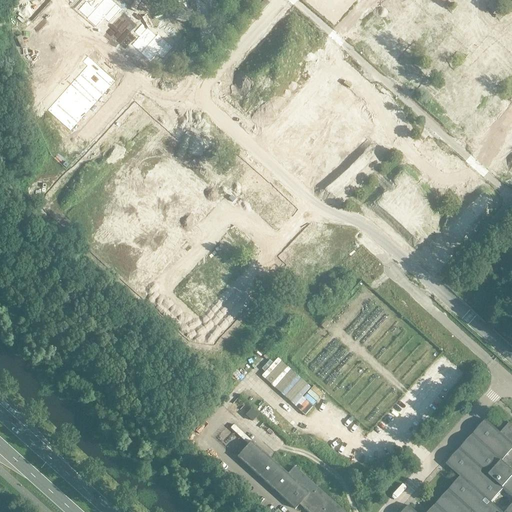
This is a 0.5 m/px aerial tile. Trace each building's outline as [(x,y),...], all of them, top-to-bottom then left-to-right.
[(83,0),(85,2),(78,10),(87,18),(86,19),(87,19),(104,0),(83,0)] [(111,0),(104,0),(87,19),(96,28),(104,19),(109,23),(122,9),(111,0)] [(314,0),(315,0),(307,9),(322,23),(338,6),(337,6),(330,0),(314,0)] [(411,0),(410,0),(403,8),(404,9),(427,30),(432,26),(425,21),(429,16),(423,11),(424,10),(418,5),(417,5),(411,0)] [(459,5),(454,11),(461,16),(466,11),(459,5)] [(404,9),(400,13),(407,20),(403,24),(421,40),(428,31),(427,30),(404,9)] [(291,22),(283,31),(307,53),(311,48),(305,43),(309,38),(303,34),(304,33),(298,27),(297,28),(291,22)] [(139,37),(131,45),(141,54),(158,35),(158,34),(156,36),(142,24),(134,33),(139,37)] [(367,39),(362,44),(372,52),(382,41),(385,44),(391,37),(381,29),(381,30),(374,24),(365,34),(368,36),(366,38),(367,39)] [(283,31),(279,36),(286,42),(283,46),(300,62),(308,53),(307,53),(283,31)] [(158,35),(141,54),(150,62),(157,54),(162,58),(172,47),(158,35)] [(485,58),(478,66),(497,82),(504,74),(500,71),(507,63),(492,49),(485,57),(485,58)] [(260,69),(253,76),(272,93),(279,85),(275,82),(283,73),(268,60),(260,68),(260,69)] [(87,66),(80,74),(91,85),(99,76),(96,73),(93,71),(91,68),(88,65),(87,66)] [(400,69),(384,87),(393,95),(394,94),(415,70),(410,66),(404,73),(400,69)] [(474,77),(466,86),(482,99),(497,83),(497,82),(478,66),(471,74),(474,77)] [(415,70),(394,94),(398,97),(403,91),(408,95),(413,90),(419,84),(418,83),(424,77),(416,69),(415,70)] [(80,74),(72,83),(83,93),(91,85),(80,74)] [(99,76),(91,85),(103,95),(111,86),(108,83),(105,81),(102,78),(99,76)] [(249,87),(242,96),(257,111),(273,94),(272,93),(253,76),(246,84),(249,87)] [(72,83),(64,92),(75,102),(83,93),(72,83)] [(91,85),(83,93),(95,104),(103,95),(91,85)] [(64,92),(56,101),(67,111),(75,102),(64,92)] [(83,93),(75,102),(87,113),(95,104),(83,93)] [(347,98),(338,108),(350,118),(358,109),(356,106),(351,102),(347,98)] [(354,98),(351,102),(356,106),(359,103),(354,98)] [(56,101),(47,110),(59,121),(67,111),(56,101)] [(75,102),(67,111),(79,122),(87,113),(75,102)] [(359,103),(356,106),(358,109),(360,111),(364,107),(359,103)] [(338,108),(330,117),(341,127),(350,118),(338,108)] [(358,109),(350,118),(361,128),(369,119),(358,109)] [(447,114),(439,123),(446,130),(449,127),(460,137),(463,134),(468,127),(463,122),(464,121),(462,120),(464,117),(454,109),(448,115),(447,114)] [(67,111),(59,121),(70,131),(79,122),(67,111)] [(330,117),(321,126),(333,137),(341,127),(330,117)] [(350,118),(342,127),(353,138),(361,128),(350,118)] [(124,121),(50,202),(130,275),(204,195),(124,121)] [(321,126),(313,136),(325,146),(333,137),(321,126)] [(342,127),(333,137),(345,147),(353,138),(342,127)] [(446,130),(440,136),(446,141),(445,142),(447,144),(445,146),(454,155),(460,148),(461,149),(470,140),(463,134),(460,137),(449,127),(446,130)] [(313,136),(305,145),(310,149),(314,153),(316,155),(325,146),(313,136)] [(333,137),(325,146),(336,156),(344,147),(333,137)] [(305,145),(301,149),(306,153),(310,149),(305,145)] [(325,146),(316,155),(319,157),(323,161),(328,165),(336,156),(325,146)] [(310,149),(306,153),(310,157),(314,153),(310,149)] [(314,153),(310,157),(315,161),(319,157),(316,155),(314,153)] [(319,157),(315,161),(320,166),(323,161),(319,157)] [(323,161),(320,166),(324,170),(328,165),(323,161)] [(507,175),(499,184),(511,194),(511,164),(510,163),(503,171),(507,175)] [(396,171),(382,187),(391,195),(392,194),(400,201),(416,182),(408,175),(404,179),(396,171)] [(416,182),(400,201),(408,208),(410,205),(418,213),(433,197),(416,182)] [(465,203),(462,207),(485,229),(486,229),(494,221),(487,215),(488,214),(482,209),(481,209),(476,204),(472,209),(465,203)] [(461,207),(453,215),(471,231),(474,227),(481,233),(485,229),(462,207),(461,207)] [(438,365),(445,356),(443,354),(435,363),(438,365)] [(260,373),(303,411),(311,402),(312,403),(322,393),(314,386),(312,388),(278,357),(273,362),(272,360),(260,373)] [(511,511),(511,424),(510,423),(501,433),(486,420),(446,464),(461,477),(429,511),(416,511),(409,506),(403,511),(511,511)] [(307,511),(344,511),(294,467),(288,474),(251,441),(237,457),(295,509),(299,505),(307,511)]
